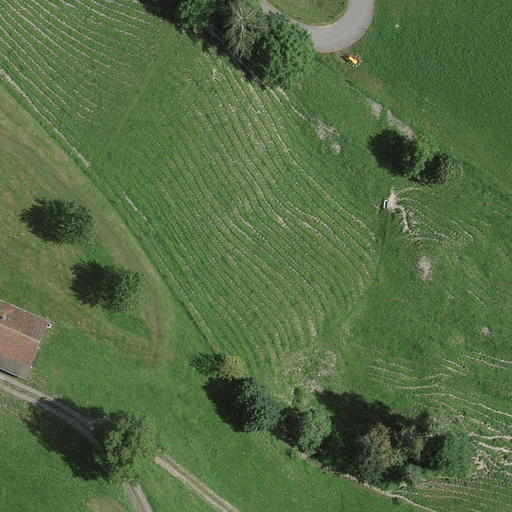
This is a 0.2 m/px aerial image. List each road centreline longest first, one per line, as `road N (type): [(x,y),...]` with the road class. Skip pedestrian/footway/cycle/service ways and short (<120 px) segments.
road 1 (track): [(142,511),(92,433),(0,379)]
road 2 (track): [(361,0),(344,30),(316,38),(280,25),(249,0)]
